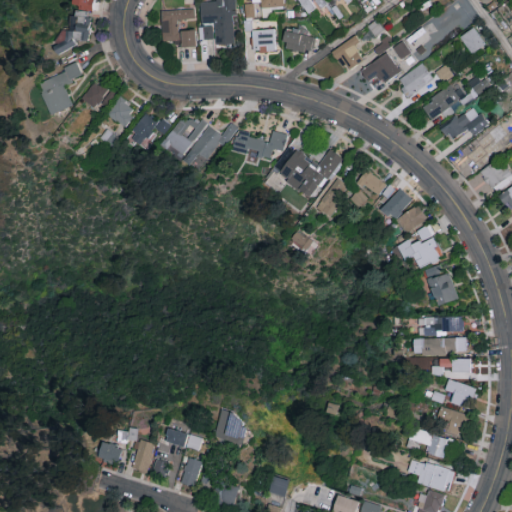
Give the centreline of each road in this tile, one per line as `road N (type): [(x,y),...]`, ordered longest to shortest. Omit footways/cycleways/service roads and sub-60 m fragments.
road 1 (residential): [(480,511),(501,459),(511,363),(483,251),(445,191),(399,145),(354,118),(274,91)]
road 2 (residential): [(274,91),(169,85),(146,74),(124,39),(127,0)]
